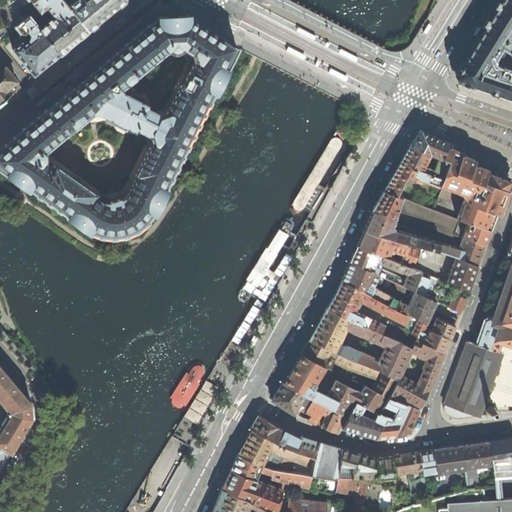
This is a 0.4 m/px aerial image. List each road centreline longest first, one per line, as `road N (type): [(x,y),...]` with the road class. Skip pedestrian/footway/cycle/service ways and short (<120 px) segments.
road 1 (tertiary): [(244,396),(400,112)]
road 2 (unclassified): [(427,433),(511,189)]
road 3 (unclassified): [(216,18),(400,112)]
road 4 (residential): [(244,396),(301,427),(365,447),(399,446),(427,433)]
road 5 (residential): [(151,0),(0,126)]
road 6 (residential): [(0,504),(48,414),(0,345)]
road 7 (unclassified): [(256,0),(418,81)]
road 8 (tertiary): [(182,511),(244,396)]
road 9 (tertiary): [(400,112),(511,164)]
